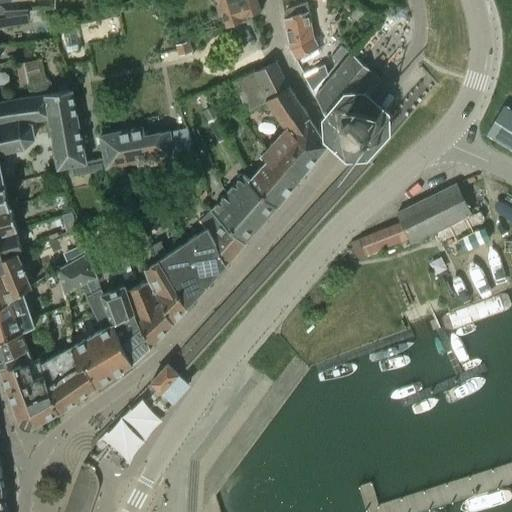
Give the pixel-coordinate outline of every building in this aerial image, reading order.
[(218,0),(226,26),(248,19),(247,16),(258,12),(261,11),(257,0),(218,0)] [(284,16),(284,17),(289,39),(290,49),(314,38),(310,15),(311,15),(310,13),(308,2),(287,10),(286,11),(285,12),(284,13),(284,15),(284,16)] [(0,27),(0,28),(8,27),(7,16),(0,17),(0,27)] [(378,76),(351,53),(329,79),(316,96),(332,125),(344,136),(353,145),(358,139),(362,142),(380,122),(367,110),(357,101),(378,76)] [(233,80),(238,91),(228,99),(240,116),(248,111),(267,101),(265,99),(289,86),(278,65),(276,60),(275,57),(272,59),(274,61),(255,71),(233,80)] [(33,80),(46,78),(42,58),(29,61),(33,80)] [(329,79),(322,60),(301,68),(316,96),(329,79)] [(16,64),(20,83),(33,80),(29,61),(24,62),(16,64)] [(265,162),(251,178),(278,204),(294,185),(302,176),(301,175),(327,144),(327,143),(306,112),(289,86),(265,99),(267,101),(286,128),(260,157),(265,162)] [(86,161),(72,89),(45,95),(49,117),(59,168),(70,165),(72,176),(107,168),(137,162),(155,158),(173,155),(169,130),(145,135),(143,127),(100,135),(105,157),(86,161)] [(23,121),(49,117),(45,95),(0,102),(0,186),(5,185),(0,161),(0,151),(25,146),(35,138),(32,124),(24,123),(23,121)] [(511,148),(511,109),(504,105),(487,134),(511,148)] [(209,121),(217,116),(212,107),(204,111),(209,121)] [(209,121),(214,130),(222,126),(217,117),(209,121)] [(158,170),(155,158),(137,162),(142,176),(153,172),(158,170)] [(162,195),(153,172),(142,176),(151,199),(162,195)] [(264,220),(278,204),(251,178),(251,179),(245,173),(228,191),(262,222),(264,220)] [(351,242),(353,246),(359,258),(411,237),(413,241),(471,213),(456,183),(398,211),(402,220),(351,242)] [(0,208),(10,206),(5,185),(0,186),(0,208)] [(262,222),(228,191),(212,209),(246,240),(262,222)] [(10,206),(0,208),(0,234),(17,229),(12,205),(10,206)] [(181,244),(178,246),(206,285),(226,264),(246,240),(212,209),(201,220),(205,228),(191,236),(192,237),(181,244)] [(18,229),(17,229),(0,234),(0,260),(2,260),(1,257),(17,252),(26,250),(18,229)] [(161,240),(153,245),(159,259),(160,258),(169,275),(187,307),(201,291),(206,285),(178,246),(174,249),(167,254),(161,240)] [(31,286),(17,252),(1,257),(2,260),(0,260),(0,302),(12,297),(11,295),(23,290),(31,286)] [(88,253),(87,254),(58,269),(66,293),(82,285),(87,282),(97,276),(88,253)] [(146,268),(151,280),(152,284),(166,309),(173,322),(187,307),(169,275),(160,258),(159,259),(146,268)] [(151,345),(173,322),(166,309),(152,284),(151,280),(128,289),(137,319),(151,345)] [(92,293),(87,282),(82,285),(103,328),(73,345),(81,365),(88,361),(95,385),(132,362),(122,341),(123,341),(118,330),(114,322),(103,293),(101,288),(92,293)] [(128,289),(126,284),(103,293),(114,322),(118,330),(123,341),(122,341),(132,362),(133,362),(134,361),(133,361),(137,358),(150,346),(151,345),(137,319),(128,289)] [(34,325),(23,290),(11,295),(12,297),(0,302),(0,340),(21,331),(34,325)] [(32,358),(29,351),(21,331),(0,340),(0,365),(1,368),(8,366),(13,365),(20,361),(22,364),(34,360),(33,358),(32,358)] [(73,345),(42,362),(46,373),(51,389),(59,411),(60,410),(95,385),(88,361),(81,365),(73,345)] [(40,355),(33,358),(34,360),(22,364),(20,361),(13,365),(8,366),(1,368),(1,370),(21,422),(25,421),(29,423),(30,427),(37,423),(59,411),(51,389),(46,373),(42,362),(40,355)] [(189,383),(181,376),(179,374),(179,373),(168,363),(152,381),(163,391),(173,400),(189,383)]
